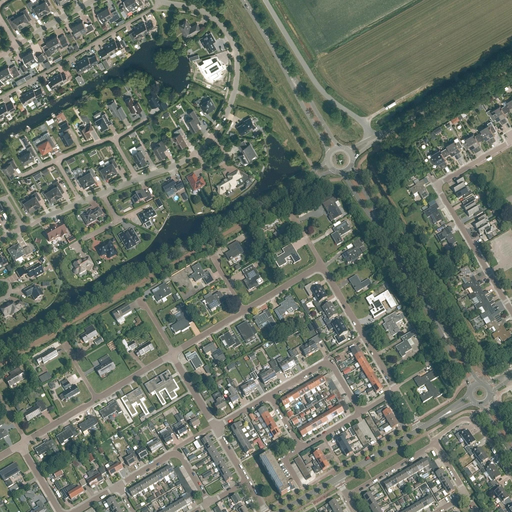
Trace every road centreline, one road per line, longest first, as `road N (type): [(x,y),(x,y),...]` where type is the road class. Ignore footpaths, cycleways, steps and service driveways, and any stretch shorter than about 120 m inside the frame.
road 1 (tertiary): [(0,353),(329,168)]
road 2 (residential): [(137,180),(204,146),(234,92),(228,34),(196,8),(160,3)]
road 3 (residential): [(511,313),(436,186),(511,137)]
road 4 (residential): [(0,99),(160,3)]
road 5 (unclassified): [(373,140),(321,92),(264,0)]
road 6 (secondary): [(373,140),(511,61)]
